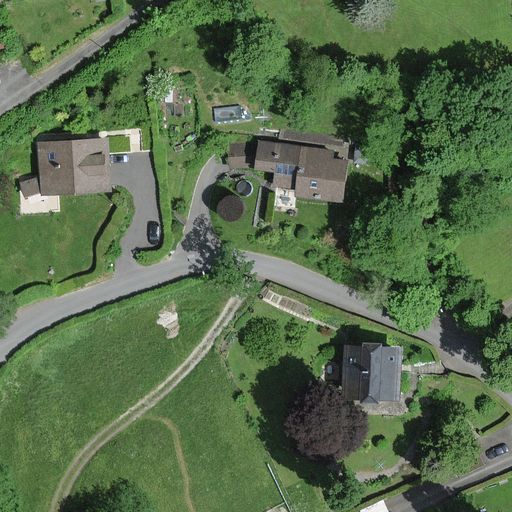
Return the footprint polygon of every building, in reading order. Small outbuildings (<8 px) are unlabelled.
[(109,140),(42,144),(44,174),(22,176),(24,195),(112,190),(109,140)] [(330,153),(259,144),(255,171),(275,173),(274,184),(297,187),(295,198),(339,203),(344,165),(329,163),(330,153)] [(400,349),(347,347),(345,399),(398,401),(400,349)] [(475,439),(450,449),(459,474),(485,464),(475,439)] [(362,504),(364,511),(390,511),(385,497),(362,504)]
